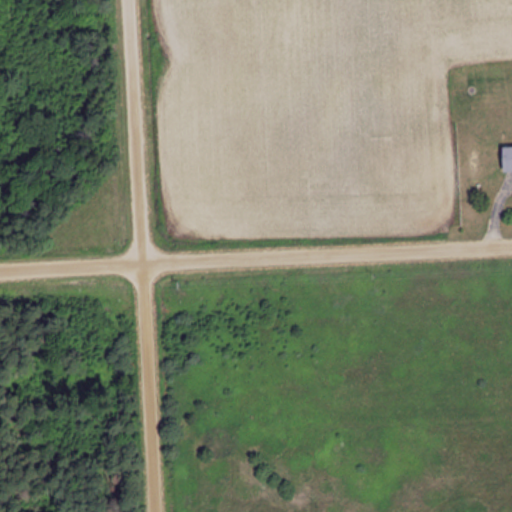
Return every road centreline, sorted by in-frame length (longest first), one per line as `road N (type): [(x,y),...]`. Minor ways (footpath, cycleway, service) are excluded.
road 1 (residential): [(150,511),(122,0)]
road 2 (residential): [(0,270),(511,245)]
